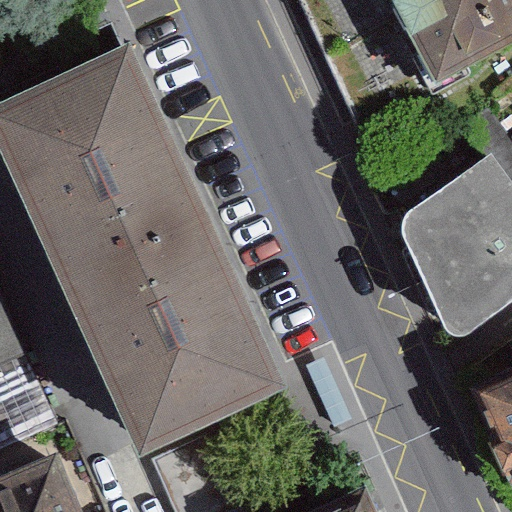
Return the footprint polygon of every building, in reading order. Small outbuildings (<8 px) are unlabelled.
[(511,0),(395,0),(442,88),(511,50),(511,0)] [(128,45),(0,102),(0,105),(74,270),(204,212),(128,45)] [(511,300),(511,169),(495,147),(417,200),(410,206),(406,214),(407,221),(448,320),(455,327),(464,329),(475,328),(511,300)] [(280,380),(204,212),(74,270),(150,438),(219,407),(280,380)] [(0,369),(32,355),(0,286),(0,369)] [(511,381),(493,390),(511,431),(511,381)] [(251,511),(249,508),(262,503),(219,407),(150,438),(183,511),(251,511)] [(0,511),(81,511),(58,459),(0,483),(0,511)] [(374,511),(368,498),(337,511),(374,511)]
